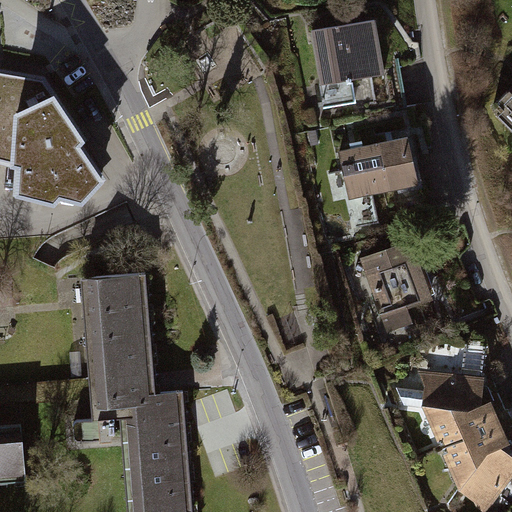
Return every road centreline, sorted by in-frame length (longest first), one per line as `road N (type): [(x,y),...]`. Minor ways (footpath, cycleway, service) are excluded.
road 1 (residential): [(107,61),(235,326),(304,511)]
road 2 (residential): [(511,309),(472,202),(430,0)]
